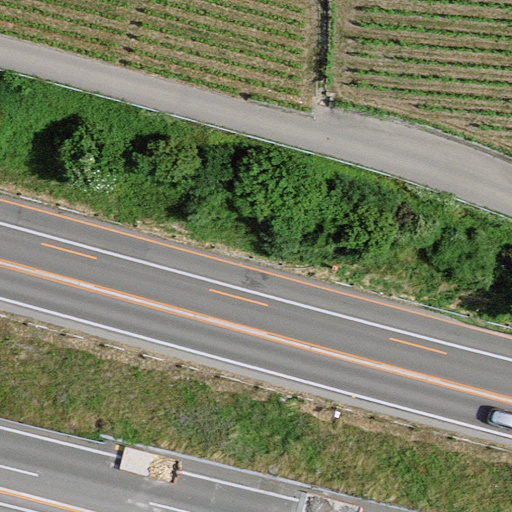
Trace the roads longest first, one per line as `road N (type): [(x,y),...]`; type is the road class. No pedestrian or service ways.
road 1 (track): [(511,193),(366,138),(0,45)]
road 2 (motorway): [(511,395),(0,258)]
road 3 (motorway): [(0,469),(176,511)]
